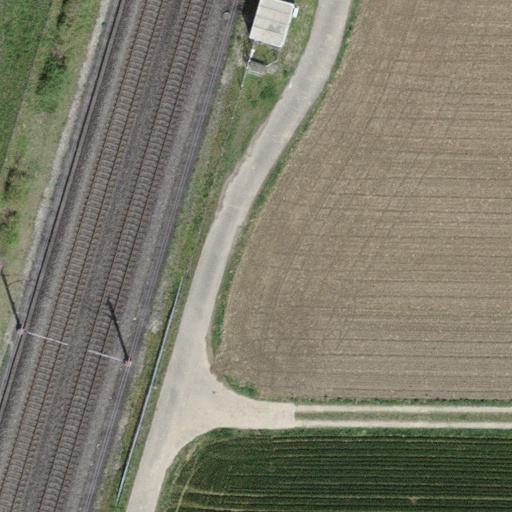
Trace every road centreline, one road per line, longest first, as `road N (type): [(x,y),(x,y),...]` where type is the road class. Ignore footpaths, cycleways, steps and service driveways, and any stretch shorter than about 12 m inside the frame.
road 1 (track): [(139,511),(228,221),(314,70),(337,0)]
road 2 (track): [(173,397),(261,414),(511,419)]
